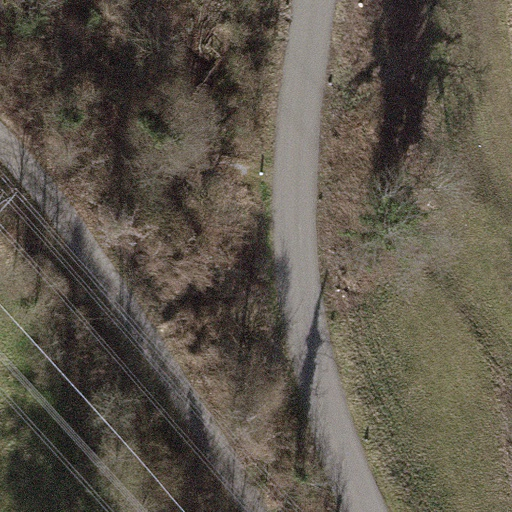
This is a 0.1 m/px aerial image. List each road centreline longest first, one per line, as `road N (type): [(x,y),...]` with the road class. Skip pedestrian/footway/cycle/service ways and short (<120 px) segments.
road 1 (residential): [(319,0),(296,121),(293,250),(322,396),(364,511)]
road 2 (residential): [(260,511),(86,245),(0,140)]
